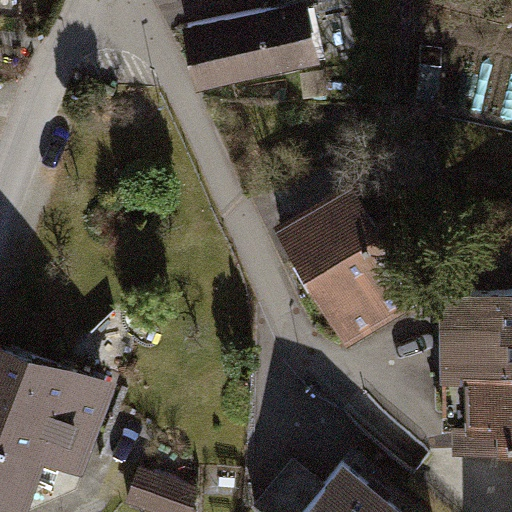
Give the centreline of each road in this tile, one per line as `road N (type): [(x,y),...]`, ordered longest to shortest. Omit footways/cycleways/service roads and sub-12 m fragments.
road 1 (residential): [(98,0),(144,35),(226,196),(289,345),(330,373),(402,340)]
road 2 (residential): [(0,188),(34,92),(83,0)]
